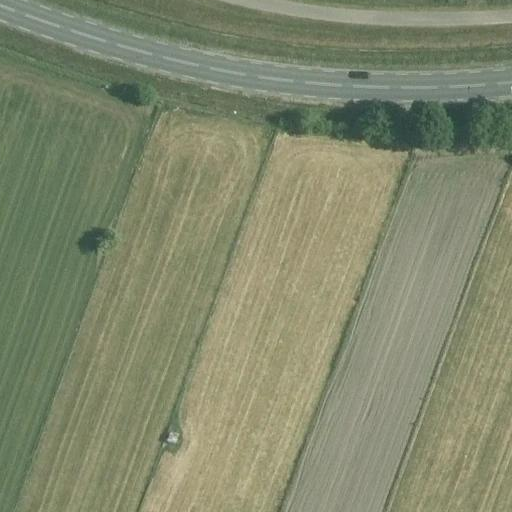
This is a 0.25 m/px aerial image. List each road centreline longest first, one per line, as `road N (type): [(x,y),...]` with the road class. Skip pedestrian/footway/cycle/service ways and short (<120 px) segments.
road 1 (secondary): [(511,83),(416,89),(257,78),(165,60),(0,6)]
road 2 (unclassified): [(511,17),(376,18),(241,0)]
